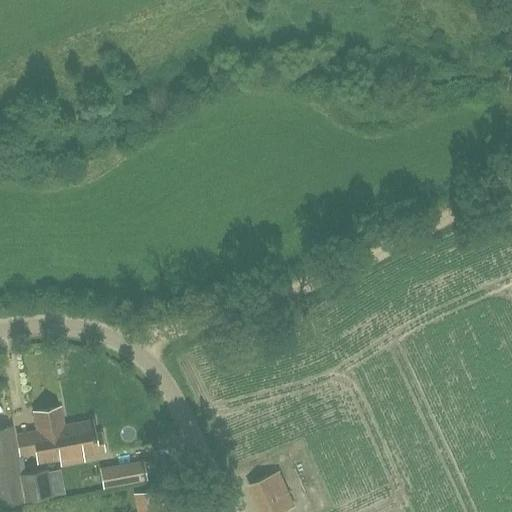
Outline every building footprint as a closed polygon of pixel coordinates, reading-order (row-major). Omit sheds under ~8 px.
[(17,434),(21,453),(36,450),(38,461),(60,457),(62,463),(83,459),(82,453),(103,449),(100,433),(94,434),(92,420),(64,425),(60,406),(34,411),(38,430),(17,434)] [(0,504),(51,495),(47,475),(46,469),(20,474),(11,425),(0,426),(0,504)] [(104,485),(146,477),(143,462),(101,470),(104,485)] [(253,483),(265,511),(281,511),(292,507),(277,472),(253,483)] [(136,511),(177,511),(172,486),(133,494),(136,511)]
